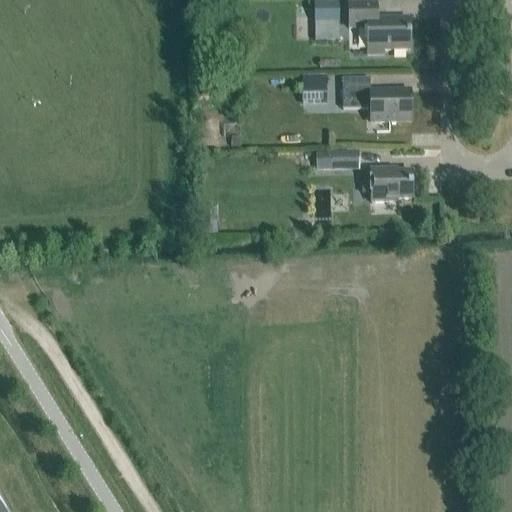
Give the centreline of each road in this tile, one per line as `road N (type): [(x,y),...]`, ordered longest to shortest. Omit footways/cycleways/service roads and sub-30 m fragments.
road 1 (track): [(153,511),(44,337),(0,318)]
road 2 (residential): [(511,158),(470,170),(454,157),(448,0)]
